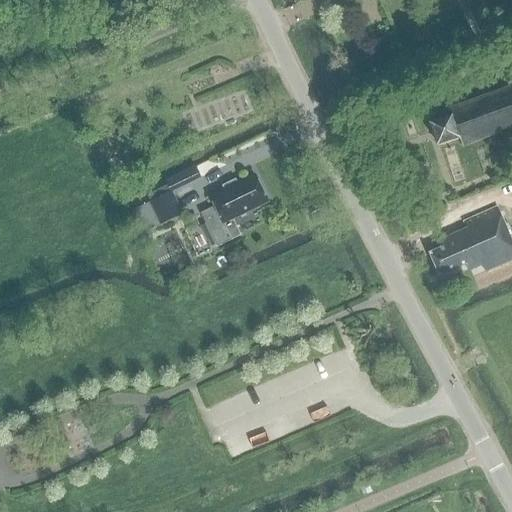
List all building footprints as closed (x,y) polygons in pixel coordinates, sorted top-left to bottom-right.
[(429,127),(433,139),(437,149),(457,141),(460,149),(511,129),(511,90),(509,91),(447,113),(450,120),(429,127)] [(179,189),(174,180),(172,176),(164,180),(166,184),(167,186),(171,193),(179,189)] [(255,177),(235,187),(232,180),(220,186),(223,193),(211,199),(214,207),(199,214),(216,248),(241,236),(233,220),(267,203),(255,177)] [(146,196),(149,203),(171,193),(167,186),(146,196)] [(149,203),(160,225),(181,215),(171,193),(149,203)] [(131,212),(141,234),(160,225),(149,203),(131,212)] [(322,209),(309,214),(314,224),(326,219),(322,209)] [(484,271),(511,259),(511,246),(496,209),(463,223),(465,229),(437,242),(440,249),(427,254),(435,276),(468,263),(470,270),(481,266),(484,271)]
